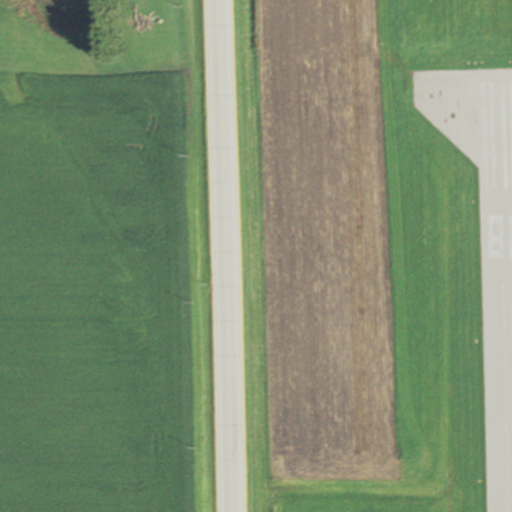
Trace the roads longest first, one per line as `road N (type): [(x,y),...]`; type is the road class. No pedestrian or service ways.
road 1 (primary): [(224,284),(217,0)]
road 2 (primary): [(229,511),(224,284)]
